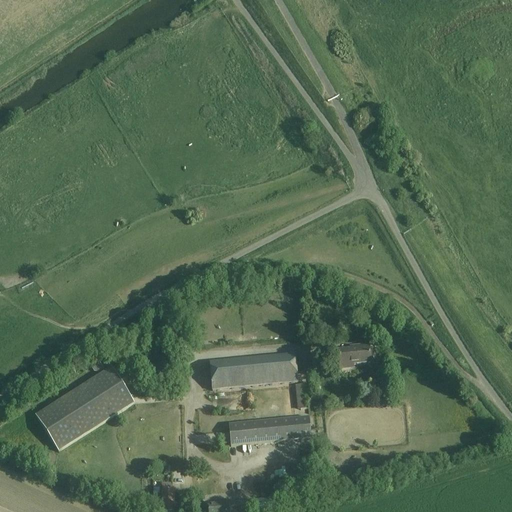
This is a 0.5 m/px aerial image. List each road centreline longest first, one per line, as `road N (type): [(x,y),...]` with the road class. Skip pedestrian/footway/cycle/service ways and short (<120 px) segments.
road 1 (unclassified): [(0,399),(132,313),(370,188)]
road 2 (unclassified): [(511,417),(454,336),(370,188)]
road 3 (unclassified): [(370,188),(235,0)]
road 4 (track): [(393,227),(425,253),(511,388)]
road 5 (track): [(132,313),(120,310),(76,329),(0,295)]
